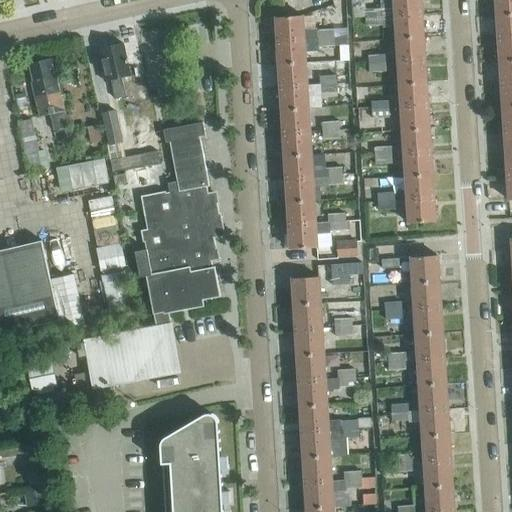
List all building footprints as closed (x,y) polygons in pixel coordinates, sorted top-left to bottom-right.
[(358,0),(360,9),(378,7),(377,0),(358,0)] [(393,0),(394,2),(382,3),(383,8),(383,16),(395,15),(423,13),(421,0),(393,0)] [(511,0),(495,0),(497,15),(511,13),(511,0)] [(383,16),(383,8),(365,8),(366,17),(383,16)] [(395,15),(383,16),(383,25),(383,27),(395,26),(396,38),(424,36),(423,13),(395,15)] [(511,13),(497,15),(498,38),(511,37),(511,13)] [(288,17),(276,18),(277,41),(305,39),(318,38),(317,29),(304,30),(303,16),(288,17)] [(383,25),(383,16),(366,17),(366,26),(383,25)] [(317,29),(318,38),(334,37),(333,29),(317,29)] [(305,39),(277,41),(278,64),(306,62),(306,51),(319,51),(319,47),(335,46),(348,45),(347,36),(334,37),(318,38),(305,39)] [(426,59),(424,36),(396,38),(398,61),(426,59)] [(511,60),(511,37),(498,38),(500,61),(511,60)] [(121,77),(131,75),(124,43),(100,48),(104,65),(101,65),(104,81),(111,79),(115,98),(126,96),(121,77)] [(386,62),(386,54),(368,55),(368,63),(386,62)] [(56,129),(68,127),(56,75),(54,76),(51,59),(29,64),(33,80),(31,81),(39,116),(52,113),(56,129)] [(427,82),(426,59),(398,61),(399,84),(427,82)] [(511,83),(511,60),(500,61),(501,84),(511,83)] [(306,62),(278,64),(280,87),(308,85),(306,62)] [(387,71),(386,62),(368,63),(369,72),(387,71)] [(320,84),(337,83),(337,75),(319,75),(320,84)] [(429,106),(427,82),(399,84),(401,107),(429,106)] [(338,92),(337,83),(320,84),(320,93),(338,92)] [(511,106),(511,83),(501,84),(503,108),(511,106)] [(308,85),(280,87),(281,110),(309,108),(308,85)] [(389,108),(389,100),(371,100),(371,109),(389,108)] [(430,129),(429,106),(401,107),(402,131),(430,129)] [(511,106),(503,108),(504,131),(511,130),(511,106)] [(310,131),(309,108),(281,110),(283,133),(310,131)] [(390,117),(389,108),(371,109),(372,118),(390,117)] [(123,142),(116,109),(102,112),(109,145),(123,142)] [(340,130),(340,120),(322,121),(323,131),(340,130)] [(84,343),(77,344),(80,357),(87,355),(90,373),(93,389),(108,386),(133,381),(134,381),(172,325),(171,323),(169,311),(202,305),(201,300),(220,297),(215,267),(212,267),(211,259),(218,258),(214,238),(223,236),(221,223),(215,193),(208,194),(207,187),(209,186),(205,166),(200,136),(205,135),(203,122),(164,129),(163,129),(166,142),(170,142),(177,181),(168,183),(169,192),(141,197),(147,230),(143,231),(143,234),(146,249),(135,251),(140,277),(146,276),(148,284),(154,314),(156,326),(99,336),(83,339),(84,343)] [(102,125),(89,128),(92,141),(104,138),(102,125)] [(432,152),(430,129),(402,131),(404,154),(432,152)] [(341,138),(340,130),(323,131),(323,139),(341,138)] [(312,154),(310,131),(283,133),(284,156),(312,154)] [(392,154),(392,146),(374,147),(375,156),(392,154)] [(49,167),(45,150),(39,151),(43,169),(49,167)] [(161,162),(158,150),(146,152),(149,164),(161,162)] [(433,175),(432,152),(404,154),(405,177),(433,175)] [(326,166),(313,167),(312,154),(284,156),(285,179),(313,178),(313,177),(325,177),(343,176),(343,166),(326,167),(326,166)] [(393,163),(392,154),(375,156),(375,164),(393,163)] [(109,182),(104,158),(68,165),(72,189),(109,182)] [(124,170),(112,172),(114,182),(126,180),(124,170)] [(435,198),(433,175),(405,177),(407,200),(435,198)] [(313,178),(285,179),(287,202),(315,201),(314,186),(326,185),(343,184),(343,176),(325,177),(313,177),(313,178)] [(395,201),(395,191),(377,192),(378,202),(395,201)] [(436,221),(435,198),(407,200),(408,223),(436,221)] [(316,224),(316,222),(315,201),(287,202),(288,226),(316,224)] [(396,209),(395,201),(378,202),(378,210),(396,209)] [(328,214),(328,222),(328,223),(346,222),(346,221),(345,213),(328,214)] [(316,224),(288,226),(290,249),(318,247),(317,234),(330,233),(330,231),(346,230),(346,222),(328,223),(328,222),(316,222),(316,224)] [(358,255),(357,239),(337,240),(338,257),(358,255)] [(42,240),(0,249),(0,333),(60,320),(42,240)] [(122,243),(95,249),(100,271),(126,265),(122,243)] [(438,255),(411,257),(412,283),(440,281),(438,255)] [(382,260),(382,268),(399,267),(399,259),(382,260)] [(132,308),(124,271),(101,276),(109,313),(132,308)] [(349,275),(332,276),(333,285),(349,284),(349,275)] [(319,277),(292,278),(293,304),(321,302),(319,277)] [(442,307),(440,281),(412,283),(413,300),(414,308),(442,307)] [(401,301),(384,302),(385,310),(402,309),(401,301)] [(323,328),(322,312),(335,312),(335,311),(348,311),(351,309),(351,304),(335,304),(321,304),(321,302),(293,304),(295,330),(323,328)] [(443,332),(442,307),(414,308),(416,334),(443,332)] [(402,318),(402,310),(402,309),(385,310),(385,319),(402,318)] [(352,326),(352,318),(335,319),(335,327),(352,326)] [(353,335),(352,326),(335,327),(335,336),(353,335)] [(324,353),(323,328),(295,330),(296,355),(324,353)] [(445,358),(443,332),(416,334),(417,360),(445,358)] [(388,353),(388,362),(406,360),(405,352),(388,353)] [(326,379),(324,353),(296,355),(298,381),(326,379)] [(58,386),(53,360),(51,360),(51,356),(27,360),(28,365),(27,365),(32,391),(34,390),(34,395),(57,390),(56,386),(58,386)] [(447,383),(445,358),(417,360),(419,385),(447,383)] [(406,369),(406,360),(388,362),(389,370),(406,369)] [(356,377),(355,369),(337,370),(338,378),(356,377)] [(93,389),(90,373),(77,375),(80,391),(93,389)] [(356,385),(356,377),(338,378),(338,386),(356,385)] [(327,405),(326,379),(298,381),(299,406),(327,405)] [(448,409),(447,383),(419,385),(421,411),(448,409)] [(409,412),(408,403),(390,404),(391,413),(409,412)] [(359,428),(358,419),(342,420),(342,419),(328,419),(327,405),(299,406),(301,432),(359,428)] [(450,435),(448,409),(421,411),(422,436),(450,435)] [(409,420),(409,412),(391,413),(392,421),(409,420)] [(223,511),(219,423),(218,420),(217,418),(215,416),(213,414),(210,413),(208,413),(205,414),(198,418),(168,436),(167,436),(165,438),(164,439),(162,440),(162,442),(161,443),(161,445),(162,464),(163,463),(163,459),(176,458),(179,511),(223,511)] [(358,419),(359,428),(371,428),(370,418),(358,419)] [(345,446),(330,447),(329,440),(342,439),(342,438),(359,437),(359,428),(301,432),(303,457),(330,456),(330,455),(345,454),(345,446)] [(452,460),(450,435),(422,436),(424,462),(452,460)] [(394,455),(395,464),(412,463),(411,454),(394,455)] [(332,481),(332,480),(330,456),(303,457),(304,483),(332,481)] [(453,486),(452,460),(424,462),(426,488),(453,486)] [(413,471),(412,463),(395,464),(396,472),(413,471)] [(29,471),(31,483),(39,482),(37,470),(29,471)] [(344,471),(344,480),(344,481),(362,480),(362,478),(361,470),(344,471)] [(334,507),(333,492),(346,491),(346,488),(362,487),(362,480),(344,481),(344,480),(332,480),(332,481),(304,483),(306,509),(334,507)] [(445,511),(455,511),(453,486),(426,488),(427,511),(445,511)] [(45,503),(43,488),(25,490),(27,506),(45,503)] [(376,495),(363,495),(363,497),(363,505),(376,504),(376,495)]
